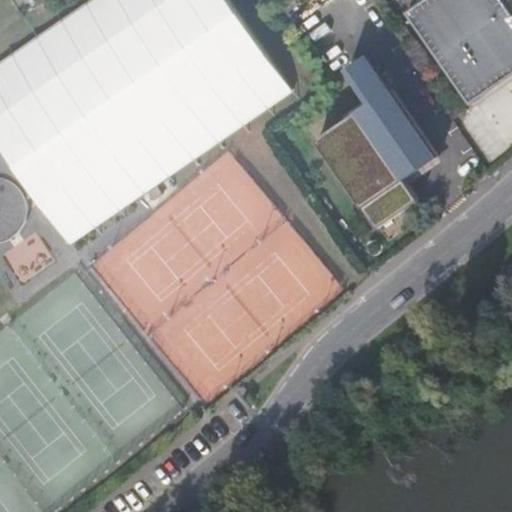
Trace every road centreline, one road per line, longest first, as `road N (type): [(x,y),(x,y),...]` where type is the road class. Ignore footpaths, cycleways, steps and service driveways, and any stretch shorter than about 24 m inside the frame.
road 1 (residential): [(161,511),(249,441),(317,351),(511,189)]
road 2 (unknown): [(479,218),(363,2)]
